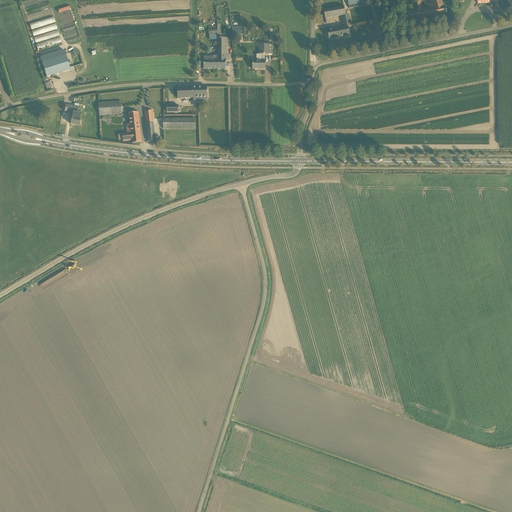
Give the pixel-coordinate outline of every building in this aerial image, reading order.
[(407,23),(419,20),(445,15),(441,0),(431,0),(428,1),(429,4),(428,4),(428,8),(422,9),(422,5),(420,0),(412,0),(415,11),(405,13),(407,23)] [(346,15),(344,6),(324,10),(326,19),(342,16),(344,28),(332,30),(331,27),(328,27),(327,27),(328,31),(329,39),(349,35),(348,27),(351,27),(349,14),(346,15)] [(53,16),(52,10),(28,17),(29,23),(53,16)] [(54,17),(30,24),(32,30),(55,23),(54,17)] [(56,24),(32,31),(34,37),(58,29),(56,24)] [(218,34),(217,26),(209,27),(210,35),(218,34)] [(232,36),(242,35),(241,27),(232,27),(232,36)] [(58,30),(34,38),(36,43),(60,36),(58,30)] [(36,44),(38,50),(62,42),(60,37),(36,44)] [(217,60),(217,69),(226,69),(226,60),(225,60),(225,57),(226,57),(226,44),(226,39),(218,39),(218,57),(218,60),(217,60)] [(253,61),(253,69),(265,69),(265,61),(265,55),(273,55),(273,45),(260,45),(260,54),(256,54),(256,61),(253,61)] [(46,78),(70,70),(66,56),(42,63),(46,78)] [(204,60),(204,69),(217,69),(217,60),(217,56),(213,56),(213,57),(204,57),(204,60)] [(208,98),(207,92),(207,87),(177,88),(178,98),(208,98)] [(99,115),(122,114),(121,102),(99,103),(99,115)] [(81,108),(79,108),(66,105),(65,111),(73,113),(72,117),(71,117),(70,124),(79,126),(80,119),(76,118),(77,113),(77,114),(78,113),(80,114),(81,108)] [(146,112),(148,137),(149,142),(156,141),(153,111),(146,112)] [(132,143),(142,143),(138,112),(129,113),(131,133),(122,134),(118,134),(119,140),(123,140),(123,142),(132,140),(132,143)] [(195,129),(195,119),(163,119),(163,129),(195,129)]
